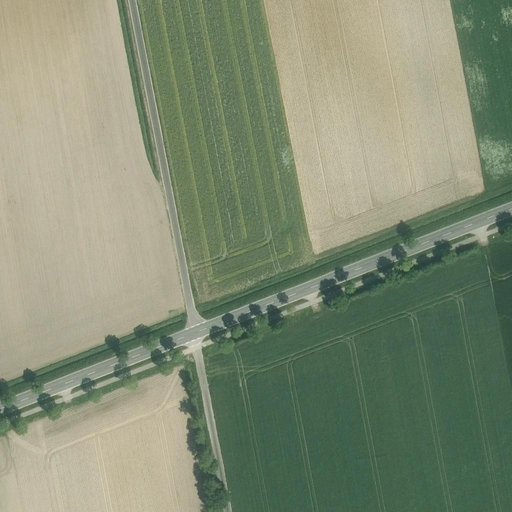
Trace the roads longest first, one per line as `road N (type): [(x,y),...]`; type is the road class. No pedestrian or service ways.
road 1 (secondary): [(511,207),(0,406)]
road 2 (track): [(130,0),(193,329)]
road 3 (track): [(227,511),(193,329)]
